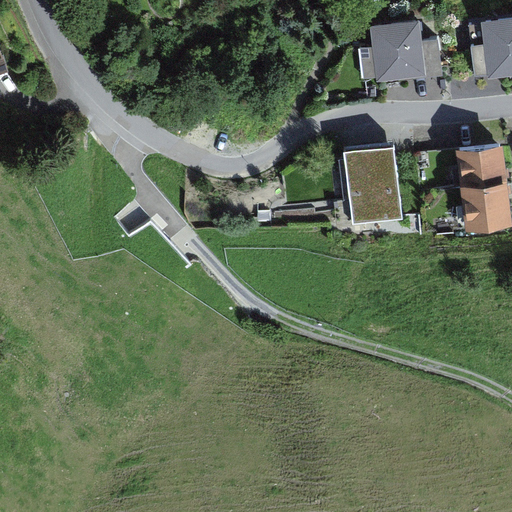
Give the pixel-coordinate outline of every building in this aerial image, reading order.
[(511,14),(489,17),(492,40),(477,42),(481,74),(494,72),(494,77),(511,75),(511,14)] [(380,42),(365,44),(369,76),(383,75),(383,79),(448,72),(444,34),(428,35),(426,16),(377,21),(380,42)] [(0,67),(18,62),(7,28),(0,20),(0,67)] [(400,139),(351,145),(359,220),(409,215),(400,139)] [(463,147),(467,186),(511,180),(511,167),(509,141),(463,147)] [(463,147),(420,151),(425,190),(467,186),(463,147)] [(511,180),(467,186),(472,224),(511,219),(511,180)] [(179,244),(157,216),(146,225),(168,253),(179,244)] [(324,266),(327,240),(300,237),(297,263),(324,266)]
